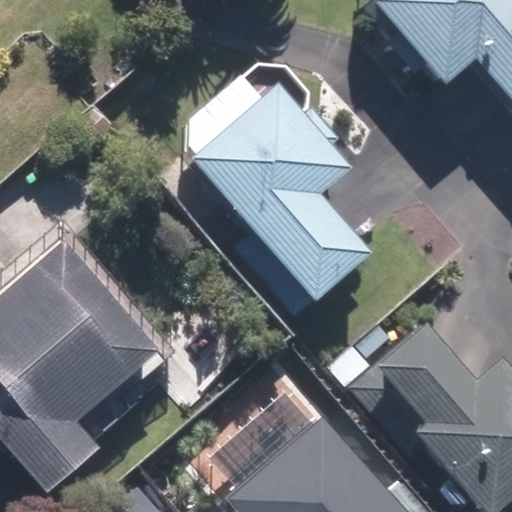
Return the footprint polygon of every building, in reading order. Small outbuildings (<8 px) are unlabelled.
[(511,0),(401,0),(398,4),(455,66),(474,48),(511,89),(511,0)] [(273,94),(204,152),(314,281),(353,248),(299,184),(329,159),(273,94)] [(0,429),(35,470),(79,433),(63,414),(144,345),(66,255),(0,311),(0,429)] [(511,382),(452,317),(386,377),(494,495),(511,478),(511,382)] [(400,511),(412,502),(325,403),(219,496),(232,511),(400,511)]
